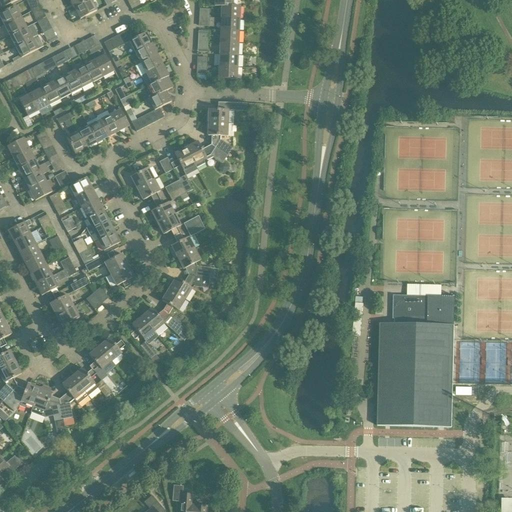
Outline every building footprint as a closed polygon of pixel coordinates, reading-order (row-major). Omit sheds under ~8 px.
[(0,0),(0,5),(2,9),(19,0),(18,0),(0,0)] [(91,0),(90,0),(69,0),(74,9),(91,0)] [(96,11),(91,0),(74,9),(80,20),(96,11)] [(15,6),(0,14),(0,18),(4,26),(21,17),(15,6)] [(239,20),(240,7),(233,7),(221,7),(221,19),(239,20)] [(4,26),(10,37),(26,28),(21,17),(4,26)] [(220,31),(239,32),(239,20),(221,19),(220,31)] [(26,28),(10,37),(15,47),(32,39),(37,36),(32,25),(26,28)] [(126,32),(131,41),(136,38),(131,29),(126,32)] [(239,32),(220,31),(219,43),(238,44),(239,32)] [(125,44),(129,42),(131,41),(126,32),(120,35),(125,44)] [(136,38),(131,41),(129,42),(135,53),(151,44),(146,33),(136,38)] [(125,44),(120,35),(115,38),(120,47),(125,44)] [(37,36),(32,39),(15,47),(20,56),(21,59),(43,47),(37,36)] [(115,38),(109,40),(114,50),(120,47),(115,38)] [(109,40),(104,43),(109,53),(114,50),(109,40)] [(238,44),(219,43),(219,55),(238,56),(238,44)] [(151,44),(135,53),(139,60),(134,62),(136,66),(141,63),(157,55),(151,44)] [(105,55),(94,61),(102,78),(114,72),(105,55)] [(141,63),(146,74),(162,66),(157,55),(141,63)] [(218,67),(237,68),(238,56),(219,55),(218,67)] [(83,67),(92,83),(102,78),(94,61),(83,67)] [(43,63),(33,68),(37,77),(43,74),(41,70),(46,67),(43,63)] [(152,84),(164,78),(164,79),(167,77),(168,77),(162,66),(146,74),(152,84)] [(83,67),(72,72),(81,89),(92,83),(83,67)] [(237,68),(218,67),(218,79),(236,80),(237,68)] [(62,78),(70,94),(81,89),(72,72),(62,78)] [(173,88),(167,77),(164,79),(164,78),(152,84),(147,86),(151,93),(145,96),(147,100),(149,100),(153,97),(161,93),(165,91),(165,92),(170,90),(169,89),(173,88)] [(62,78),(51,84),(59,100),(70,94),(62,78)] [(40,89),(49,105),(59,100),(51,84),(40,89)] [(40,89),(30,95),(38,111),(49,105),(40,89)] [(165,91),(161,93),(153,97),(149,100),(154,110),(155,111),(159,108),(171,102),(165,92),(165,91)] [(117,95),(120,101),(120,100),(124,98),(125,98),(122,93),(117,95)] [(19,100),(27,117),(38,111),(30,95),(19,100)] [(120,100),(120,101),(122,105),(127,103),(132,100),(130,95),(125,98),(124,98),(120,100)] [(126,111),(130,109),(127,103),(122,105),(126,111)] [(154,110),(153,111),(158,121),(164,118),(159,108),(155,111),(154,110)] [(109,116),(118,133),(129,127),(120,110),(109,116)] [(228,111),(208,110),(208,123),(228,124),(228,111)] [(158,121),(153,111),(148,113),(153,124),(158,121)] [(148,113),(142,116),(147,126),(153,124),(148,113)] [(59,125),(66,122),(70,119),(68,114),(63,117),(56,120),(59,125)] [(109,116),(98,121),(107,138),(118,133),(109,116)] [(142,116),(137,119),(142,129),(147,126),(142,116)] [(88,127),(96,144),(107,138),(98,121),(97,118),(86,124),(88,127)] [(142,129),(137,119),(131,122),(136,132),(137,132),(142,129)] [(208,136),(220,137),(227,137),(228,124),(208,123),(208,136)] [(88,127),(77,132),(86,149),(96,144),(88,127)] [(77,132),(66,138),(75,155),(86,149),(77,132)] [(13,158),(28,150),(29,150),(23,139),(7,147),(12,158),(13,158)] [(215,148),(218,150),(227,156),(232,148),(220,140),(215,148)] [(204,162),(207,160),(198,143),(186,149),(195,166),(196,169),(205,164),(204,162)] [(210,156),(213,158),(222,164),(227,156),(218,150),(215,148),(210,156)] [(196,169),(195,166),(186,149),(174,155),(183,172),(186,177),(197,171),(196,169)] [(18,169),(35,161),(29,150),(28,150),(13,158),(12,158),(18,169)] [(167,158),(159,163),(165,174),(173,170),(167,158)] [(23,180),(40,171),(47,167),(45,163),(38,167),(35,161),(18,169),(23,180)] [(46,182),(42,175),(49,171),(47,167),(40,171),(23,180),(20,181),(26,192),(29,190),(46,182)] [(154,180),(148,168),(131,178),(137,189),(154,180)] [(178,179),(179,181),(182,187),(186,194),(193,190),(185,176),(178,179)] [(69,187),(75,198),(92,189),(86,178),(69,187)] [(143,201),(160,191),(154,180),(137,189),(143,201)] [(165,188),(168,195),(182,187),(179,181),(165,188)] [(51,193),(46,182),(29,190),(35,202),(51,193)] [(186,194),(182,187),(168,195),(171,201),(186,194)] [(92,189),(75,198),(81,209),(97,200),(92,189)] [(49,197),(53,206),(58,204),(60,209),(65,206),(58,193),(49,197)] [(81,209),(86,219),(103,211),(97,200),(81,209)] [(175,214),(169,203),(151,212),(157,223),(175,214)] [(103,211),(86,219),(90,226),(86,229),(88,232),(92,230),(108,221),(103,211)] [(181,226),(175,214),(157,223),(163,235),(181,226)] [(198,216),(183,224),(187,231),(201,223),(198,216)] [(62,222),(65,228),(69,225),(72,230),(76,228),(71,218),(62,222)] [(30,234),(26,227),(31,225),(29,220),(7,231),(13,243),(30,234)] [(49,221),(45,223),(50,233),(54,231),(49,221)] [(108,221),(92,230),(88,232),(90,236),(94,234),(97,241),(114,232),(108,221)] [(50,233),(45,223),(41,225),(40,225),(46,235),(50,233)] [(187,231),(190,237),(205,230),(201,223),(187,231)] [(120,243),(114,232),(97,241),(105,255),(118,248),(116,245),(120,243)] [(19,253),(35,245),(39,243),(36,239),(33,241),(30,234),(13,243),(19,253)] [(56,244),(58,249),(63,247),(58,237),(49,241),(51,246),(56,244)] [(195,249),(189,237),(171,246),(177,258),(195,249)] [(35,245),(19,253),(24,264),(41,255),(35,245)] [(201,261),(195,249),(177,258),(179,261),(177,262),(181,269),(182,269),(183,270),(201,261)] [(103,264),(110,275),(127,266),(121,254),(103,264)] [(209,254),(201,256),(203,264),(211,263),(209,254)] [(24,264),(30,275),(46,266),(41,255),(24,264)] [(99,258),(93,261),(85,266),(88,272),(102,265),(99,258)] [(46,266),(30,275),(35,285),(52,276),(46,266)] [(116,287),(122,283),(133,278),(127,266),(110,275),(116,287)] [(211,268),(196,266),(195,277),(209,279),(211,268)] [(58,288),(52,276),(35,285),(41,296),(58,288)] [(195,277),(193,287),(208,289),(208,285),(214,286),(215,280),(209,279),(195,277)] [(85,278),(70,286),(74,292),(88,285),(85,278)] [(175,279),(168,290),(185,301),(192,289),(175,279)] [(93,294),(101,304),(109,298),(100,288),(93,294)] [(161,301),(172,308),(178,312),(185,301),(168,290),(161,301)] [(94,310),(101,304),(93,294),(86,300),(94,310)] [(73,306),(67,295),(50,304),(56,316),(73,306)] [(452,428),(455,297),(393,296),(393,319),(400,319),(400,324),(380,324),(377,426),(452,428)] [(356,304),(356,306),(355,318),(352,336),(359,337),(363,304),(356,304)] [(56,316),(62,327),(80,318),(73,306),(56,316)] [(152,309),(142,317),(154,333),(155,333),(165,324),(152,309)] [(179,312),(173,319),(184,329),(190,322),(179,312)] [(155,333),(154,333),(142,317),(132,326),(145,342),(140,346),(150,359),(156,354),(148,345),(158,337),(155,333)] [(184,329),(173,319),(167,326),(178,336),(184,329)] [(0,340),(11,335),(5,323),(0,325),(0,340)] [(122,354),(109,339),(99,347),(112,363),(122,354)] [(99,347),(89,356),(101,371),(112,363),(99,347)] [(133,368),(139,363),(128,350),(123,355),(133,368)] [(0,370),(15,363),(9,351),(0,355),(0,370)] [(0,377),(3,384),(21,375),(15,363),(0,370),(0,377)] [(98,388),(96,385),(82,369),(72,377),(85,393),(88,397),(98,388)] [(101,381),(112,394),(117,389),(107,376),(101,381)] [(88,397),(85,393),(72,377),(62,386),(77,405),(88,397)] [(96,385),(98,388),(106,398),(112,394),(101,381),(96,385)] [(26,405),(33,408),(39,389),(27,384),(22,399),(20,398),(13,391),(3,402),(10,408),(5,414),(9,417),(14,412),(19,406),(25,409),(26,405)] [(0,391),(0,399),(3,402),(13,391),(6,385),(0,391)] [(44,418),(53,416),(51,407),(47,406),(52,394),(50,393),(51,392),(50,392),(50,389),(43,387),(41,388),(40,389),(39,389),(33,408),(31,413),(44,418)] [(456,388),(456,396),(472,396),(472,388),(456,388)] [(69,403),(60,405),(63,420),(72,418),(69,403)] [(53,416),(54,421),(63,420),(60,405),(51,407),(53,416)] [(5,478),(21,465),(15,457),(6,464),(0,456),(0,473),(5,470),(9,474),(5,477),(5,478)] [(180,502),(179,511),(205,511),(206,506),(192,505),(192,495),(182,494),(182,487),(175,487),(174,502),(180,502)] [(161,507),(152,496),(144,503),(149,509),(146,511),(154,511),(155,511),(161,507)] [(501,511),(511,511),(511,498),(501,498),(501,511)]
